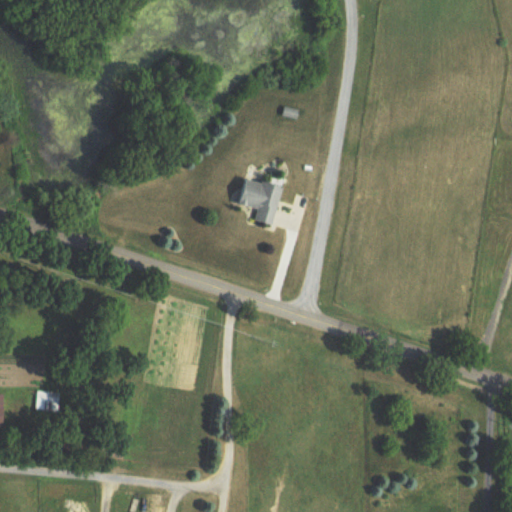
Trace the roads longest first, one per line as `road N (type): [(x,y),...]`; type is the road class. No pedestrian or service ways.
road 1 (residential): [(0,213),(511,389)]
road 2 (residential): [(299,318),(348,42),(348,0)]
